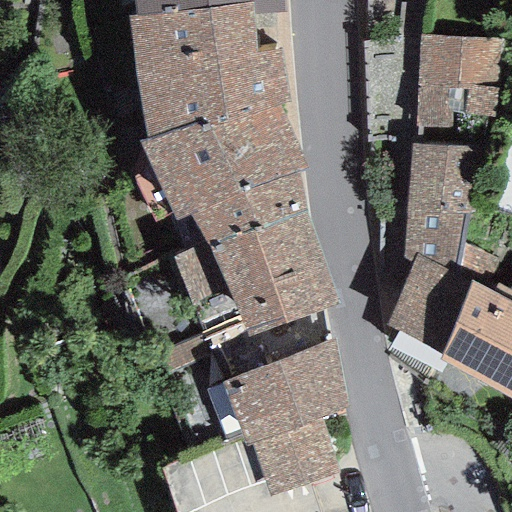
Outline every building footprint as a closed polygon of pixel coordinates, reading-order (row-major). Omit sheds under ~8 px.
[(129,36),(146,139),(278,103),(288,102),(281,49),(254,54),(253,20),(252,14),(254,7),(254,0),(248,0),(136,15),(126,17),(129,36)] [(133,0),(136,15),(248,0),(254,0),(254,7),(252,14),(284,13),(282,0),(133,0)] [(500,40),(418,36),(414,128),(450,130),(451,116),(496,118),(500,40)] [(146,139),(137,141),(173,222),(188,215),(297,170),(307,165),(278,103),(146,139)] [(472,148),(411,145),(400,255),(411,264),(416,254),(450,271),(461,215),(471,214),(472,148)] [(297,170),(188,215),(173,222),(182,253),(203,243),(206,248),(303,213),(297,170)] [(182,253),(172,258),(204,334),(238,316),(248,340),(339,305),(303,213),(206,248),(203,243),(182,253)] [(511,304),(490,293),(470,282),(450,271),(416,254),(411,264),(384,326),(439,356),(511,396),(511,304)] [(511,283),(509,290),(495,283),(490,293),(511,304),(511,283)] [(332,339),(220,384),(243,446),(249,443),(319,418),(345,407),(332,339)] [(339,474),(319,418),(249,443),(270,499),(339,474)]
